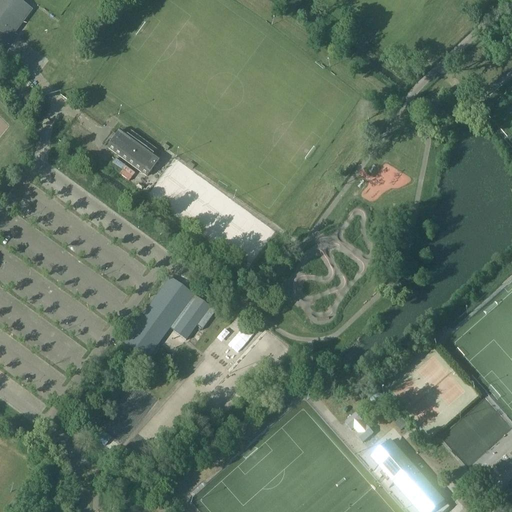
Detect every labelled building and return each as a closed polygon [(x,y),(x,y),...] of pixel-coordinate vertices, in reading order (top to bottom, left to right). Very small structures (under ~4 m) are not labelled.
[(0,0),(0,51),(17,28),(15,27),(19,21),(21,23),(30,11),(15,0),(0,0)] [(147,177),(159,160),(120,131),(107,148),(147,177)] [(202,330),(216,312),(170,279),(122,343),(146,361),(170,329),(186,341),(197,326),(202,330)] [(201,293),(211,301),(214,297),(204,289),(201,293)] [(328,409),(328,410),(323,413),(331,422),(336,418),(328,409)] [(355,414),(345,423),(352,431),(354,428),(359,434),(356,436),(363,443),(373,434),(367,427),(366,427),(362,422),(362,421),(355,414)] [(390,442),(371,459),(417,511),(445,511),(450,508),(392,442),(391,441),(390,442)] [(480,487),(482,489),(487,485),(483,481),(478,485),(479,485),(480,487)]
